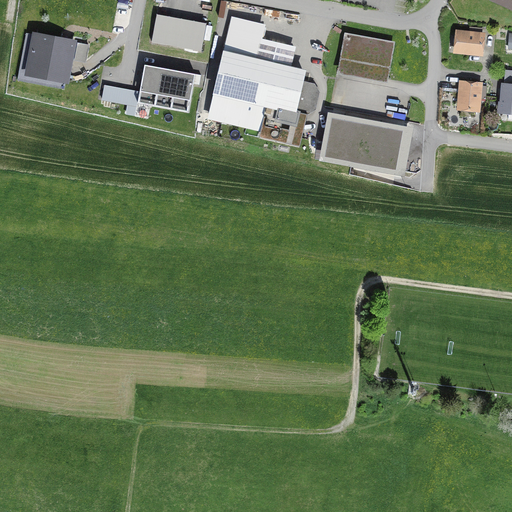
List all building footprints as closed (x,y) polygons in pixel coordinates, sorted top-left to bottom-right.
[(511,0),(491,0),(511,9),(511,0)] [(202,52),(207,24),(157,15),(152,43),(202,52)] [(266,26),(232,17),(207,120),(246,130),(245,134),(259,137),(259,138),(300,148),(307,116),(316,111),(320,92),(315,85),(308,83),(310,73),(292,68),(296,48),(264,40),(266,32),(264,31),(266,26)] [(483,57),(485,33),(482,33),(483,28),(469,27),(469,31),(455,30),(453,54),(483,57)] [(395,42),(344,33),(337,75),(388,84),(395,42)] [(68,82),(74,42),(29,36),(23,75),(68,82)] [(199,85),(201,75),(195,74),(195,75),(145,66),(138,105),(188,114),(193,84),(199,85)] [(483,83),(459,81),(456,111),(480,113),(482,99),(485,100),(487,86),(483,86),(483,83)] [(511,85),(502,85),(501,102),(500,102),(499,111),(510,112),(510,111),(511,111),(511,85)] [(124,89),(105,86),(102,101),(127,106),(125,115),(135,117),(139,92),(129,90),(129,88),(124,87),(124,89)]
